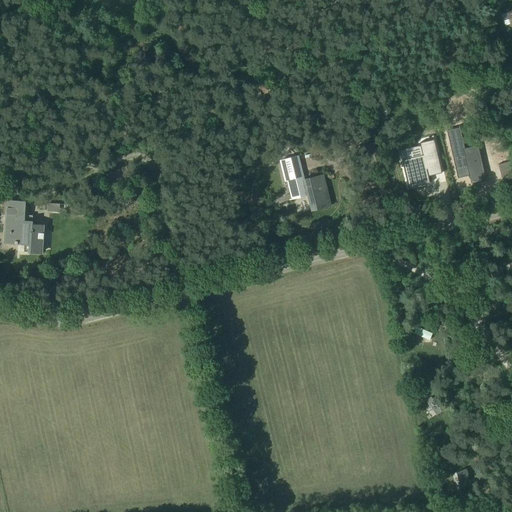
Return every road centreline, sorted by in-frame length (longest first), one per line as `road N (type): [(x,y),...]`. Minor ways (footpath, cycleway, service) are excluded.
road 1 (unclassified): [(0,312),(72,321),(511,210)]
road 2 (track): [(377,245),(455,299),(511,370)]
